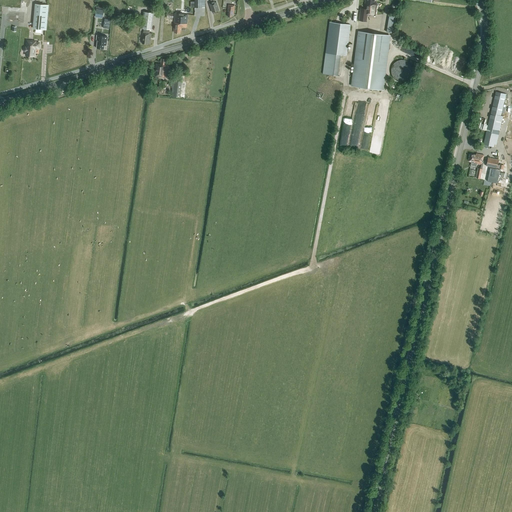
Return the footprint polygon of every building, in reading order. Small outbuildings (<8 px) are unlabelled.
[(212,12),(219,10),(215,0),(210,0),(211,2),(209,3),(212,12)] [(374,2),(374,0),(365,0),(364,8),(361,8),(359,20),(367,21),(368,15),(375,16),(377,2),(374,2)] [(49,5),(35,4),(33,29),(47,30),(49,5)] [(95,17),(103,18),(104,10),(96,9),(95,17)] [(151,29),(153,13),(143,12),(141,28),(143,29),(143,32),(142,32),(142,36),(143,37),(142,43),(149,44),(151,33),(149,33),(149,29),(151,29)] [(186,27),(188,15),(186,15),(187,14),(175,13),(174,31),(175,31),(175,33),(180,33),(180,27),(186,27)] [(395,33),(398,15),(389,13),(386,32),(395,33)] [(105,18),(103,28),(110,29),(111,19),(105,18)] [(346,56),(350,25),(330,22),(326,53),(346,56)] [(383,90),(390,36),(359,32),(352,86),(383,90)] [(97,48),(104,49),(104,46),(107,46),(108,36),(97,35),(97,40),(98,40),(97,48)] [(40,50),(40,42),(37,42),(37,41),(27,40),(26,47),(25,47),(24,48),(24,51),(25,52),(25,56),(35,57),(36,49),(40,50)] [(169,68),(170,64),(167,63),(167,61),(166,61),(166,59),(161,58),(160,64),(156,64),(154,75),(158,76),(158,77),(166,78),(167,68),(169,68)] [(180,98),(182,82),(175,81),(173,97),(180,98)] [(503,116),(501,115),(506,94),(496,92),(483,144),(493,146),(494,144),(496,144),(503,116)] [(358,147),(363,124),(355,122),(350,145),(358,147)] [(484,155),(476,153),(476,154),(476,155),(470,154),(469,161),(474,162),(474,163),(477,163),(477,164),(482,165),(483,160),(484,155)] [(488,158),(486,166),(493,167),(497,168),(500,169),(503,169),(504,165),(500,164),(500,165),(498,164),(498,160),(488,158)] [(490,167),(487,181),(493,182),(495,173),(500,174),(501,169),(490,167)]
